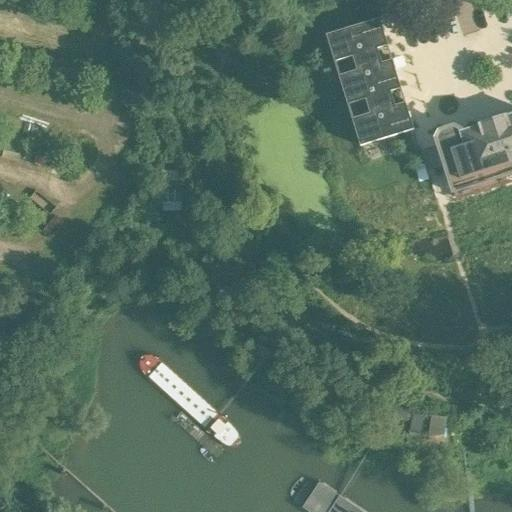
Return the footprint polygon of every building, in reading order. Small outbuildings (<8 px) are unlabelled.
[(326,35),(333,60),(387,44),(379,19),(326,35)] [(387,44),(333,60),(335,64),(336,64),(335,62),(352,57),(357,71),(340,76),(339,74),(338,74),(347,103),(400,87),(391,57),(390,57),(391,60),(381,63),(377,49),(386,46),(387,49),(388,49),(387,44)] [(400,87),(347,103),(348,107),(349,107),(348,105),(365,99),(370,114),(353,119),(352,117),(351,117),(360,146),(413,130),(404,100),(403,100),(404,103),(395,106),(390,92),(399,89),(400,92),(402,91),(400,87)] [(511,115),(461,131),(460,129),(454,126),(439,131),(435,138),(452,192),(477,184),(477,185),(503,177),(502,175),(511,171),(511,115)] [(163,203),(181,203),(182,181),(179,181),(162,181),(162,203),(163,203)] [(142,374),(225,449),(235,447),(243,436),(151,359),(145,358),(139,362),(142,374)] [(408,410),(395,404),(390,414),(404,420),(408,410)] [(423,414),(413,412),(408,435),(418,436),(423,414)] [(446,417),(430,415),(428,435),(443,435),(446,417)] [(363,511),(318,482),(315,486),(306,481),(292,503),(304,511),(363,511)]
